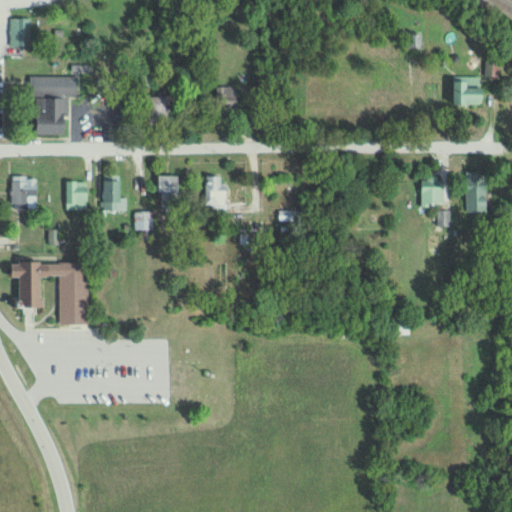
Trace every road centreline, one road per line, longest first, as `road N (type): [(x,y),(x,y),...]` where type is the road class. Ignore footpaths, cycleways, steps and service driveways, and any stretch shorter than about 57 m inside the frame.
road 1 (residential): [(456,144),(0,148)]
road 2 (tertiary): [(0,356),(40,434),(66,511)]
